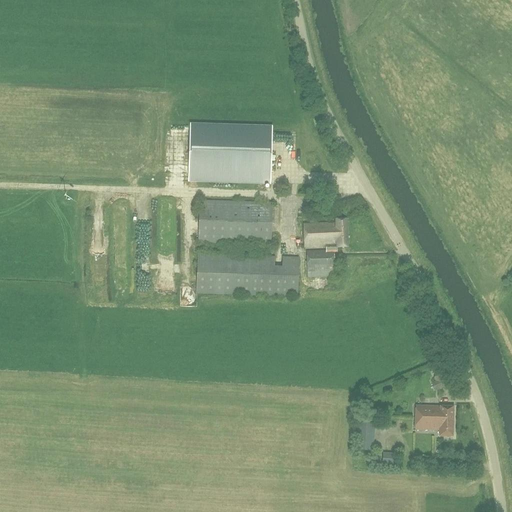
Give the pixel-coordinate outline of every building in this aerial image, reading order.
[(270,183),(272,128),(191,126),(189,181),(270,183)] [(11,206),(40,208),(41,193),(12,191),(11,206)] [(272,203),(200,201),(199,243),(270,245),(272,203)] [(335,223),(303,225),(304,247),(325,246),(325,251),(306,252),(307,277),(334,276),(334,268),(338,268),(338,263),(334,263),(333,251),(337,251),(337,248),(348,248),(347,220),(335,220),(335,223)] [(274,257),(198,255),(197,294),(297,297),(298,258),(282,257),(282,267),(274,267),(274,257)] [(444,374),(434,378),(439,389),(448,385),(444,374)] [(453,424),(453,421),(453,407),(415,406),(415,418),(415,420),(438,420),(438,423),(453,424)] [(373,451),(375,418),(359,417),(356,450),(373,451)] [(439,436),(452,436),(453,424),(438,423),(438,420),(415,420),(415,430),(439,430),(439,436)] [(386,466),(396,467),(397,455),(386,454),(386,466)]
